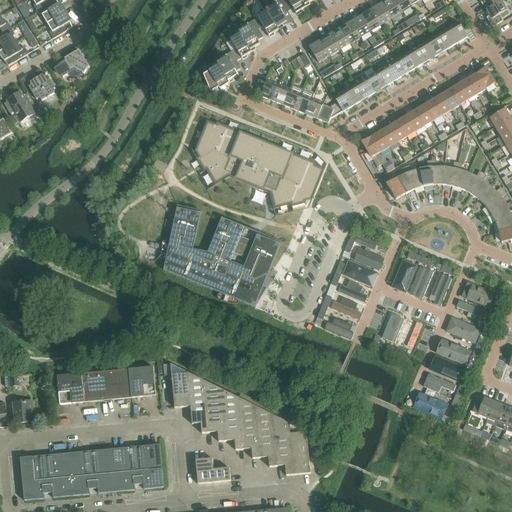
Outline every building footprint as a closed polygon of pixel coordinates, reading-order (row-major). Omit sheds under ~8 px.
[(34,6),(38,13),(57,2),(55,0),(32,0),(36,5),(34,6)] [(266,11),(268,13),(278,29),(288,23),(283,16),(288,13),(280,0),(279,0),(275,3),(276,5),(266,11)] [(280,0),(288,13),(293,10),(296,15),(306,8),(305,6),(300,0),(280,0)] [(389,0),(382,5),(391,20),(402,14),(393,0),(389,0)] [(407,0),(393,0),(402,14),(412,7),(407,0)] [(484,5),(487,11),(502,2),(500,0),(485,0),(480,3),(482,6),(484,5)] [(57,2),(38,13),(42,20),(44,19),(48,25),(65,15),(57,2)] [(502,2),(487,11),(490,17),(487,19),(493,29),(503,22),(502,20),(510,15),(502,2)] [(391,20),(382,5),(372,11),(381,26),(391,20)] [(372,11),(361,17),(371,32),(381,26),(372,11)] [(268,13),(253,22),(259,31),(264,28),(269,37),(279,31),(278,29),(268,13)] [(65,15),(48,25),(52,32),(50,33),(54,40),(73,29),(70,24),(65,15)] [(0,17),(0,35),(11,29),(7,22),(5,23),(1,17),(0,17)] [(351,23),(360,38),(371,32),(361,17),(351,23)] [(259,31),(253,22),(248,25),(249,27),(239,33),(241,35),(251,51),(260,45),(258,42),(263,38),(259,31)] [(341,30),(350,45),(360,38),(351,23),(341,30)] [(448,29),(457,45),(468,38),(459,23),(448,29)] [(11,29),(0,35),(0,53),(0,54),(17,43),(13,37),(15,36),(11,29)] [(438,36),(447,51),(457,45),(448,29),(438,36)] [(330,36),(340,51),(350,45),(341,30),(330,36)] [(241,35),(231,41),(236,50),(231,53),(237,62),(252,53),(251,51),(241,35)] [(330,36),(320,42),(329,57),(340,51),(330,36)] [(438,36),(427,42),(436,57),(447,51),(438,36)] [(329,57),(320,42),(310,48),(319,64),(329,57)] [(417,48),(426,63),(436,57),(427,42),(417,48)] [(17,43),(0,54),(6,62),(9,67),(29,55),(25,48),(21,50),(17,43)] [(407,54),(416,69),(426,63),(417,48),(407,54)] [(62,77),(63,79),(68,76),(70,77),(72,78),(75,78),(77,78),(79,77),(81,76),(82,74),(84,75),(87,70),(90,68),(79,51),(65,60),(66,62),(57,68),(58,69),(55,71),(60,79),(62,77)] [(218,64),(219,67),(229,83),(229,82),(239,77),(236,73),(241,70),(237,62),(231,53),(226,56),(227,59),(218,64)] [(416,69),(407,54),(396,60),(406,76),(416,69)] [(300,58),(306,68),(311,65),(305,55),(300,58)] [(386,66),(395,82),(406,76),(396,60),(394,56),(384,62),(386,66)] [(292,63),(297,72),(302,68),(297,60),(292,63)] [(338,71),(336,68),(335,66),(321,74),(324,79),(338,71)] [(386,66),(376,73),(385,88),(395,82),(386,66)] [(219,67),(204,76),(211,94),(226,100),(228,95),(225,94),(227,90),(225,88),(231,85),(229,82),(229,83),(219,67)] [(477,75),(486,91),(495,85),(486,70),(487,70),(487,69),(477,75)] [(366,79),(375,94),(385,88),(376,73),(366,79)] [(477,75),(468,80),(477,96),(486,91),(477,75)] [(40,99),(42,102),(54,95),(53,92),(56,90),(48,77),(45,79),(43,76),(30,83),(32,87),(29,88),(37,101),(40,99)] [(355,85),(364,100),(375,94),(366,79),(355,85)] [(459,86),(468,101),(477,96),(468,80),(459,86)] [(261,98),(273,102),(279,86),(268,81),(261,98)] [(355,85),(345,91),(354,107),(364,100),(355,85)] [(279,86),(273,102),(284,107),(291,90),(279,86)] [(284,107),(295,111),(303,91),(292,86),(291,90),(284,107)] [(459,86),(450,91),(460,106),(468,101),(459,86)] [(306,116),(313,99),(315,95),(303,91),(295,111),(306,116)] [(334,98),(338,103),(344,112),(343,113),(354,107),(345,91),(334,98)] [(442,96),(451,112),(460,106),(450,91),(442,96)] [(10,114),(15,126),(19,123),(20,124),(36,114),(28,101),(26,102),(21,94),(7,102),(8,103),(4,105),(10,114)] [(433,101),(442,117),(451,112),(442,96),(433,101)] [(313,99),(306,116),(317,120),(323,106),(324,106),(324,104),(313,99)] [(424,106),(434,122),(442,117),(433,101),(424,106)] [(329,109),(324,106),(323,106),(317,120),(325,124),(343,113),(344,112),(338,103),(329,109)] [(416,112),(425,127),(434,122),(424,106),(416,112)] [(490,119),(495,128),(511,119),(505,109),(505,110),(490,119)] [(425,127),(416,112),(407,117),(416,133),(425,127)] [(416,133),(407,117),(398,122),(407,138),(416,133)] [(495,128),(501,137),(511,130),(511,120),(511,119),(495,128)] [(0,145),(2,144),(1,142),(13,135),(4,121),(0,123),(0,145)] [(407,138),(398,122),(389,128),(399,143),(407,138)] [(193,152),(197,160),(204,171),(205,172),(207,171),(209,174),(216,185),(230,177),(243,182),(247,184),(254,186),(269,192),(271,193),(275,210),(288,206),(291,205),(292,208),(293,207),(307,204),(314,185),(318,187),(322,175),(324,172),(324,171),(315,167),(316,164),(279,149),(278,151),(272,148),(260,144),(254,141),(255,139),(218,124),(217,124),(217,126),(208,123),(204,133),(197,149),(196,152),(195,152),(195,153),(194,154),(193,152)] [(380,133),(390,148),(399,143),(389,128),(380,133)] [(511,130),(501,137),(506,146),(511,142),(511,130)] [(372,138),(381,153),(390,148),(380,133),(372,138)] [(381,153),(372,138),(362,144),(362,145),(363,144),(378,168),(387,163),(381,153)] [(156,162),(152,170),(163,175),(168,166),(157,161),(156,162)] [(420,170),(424,188),(434,186),(432,162),(427,163),(428,169),(420,170)] [(434,186),(443,186),(445,168),(436,168),(436,162),(432,162),(434,186)] [(453,169),(445,168),(443,186),(453,188),(459,164),(454,163),(453,169)] [(453,188),(462,191),(469,174),(461,171),(463,165),(459,164),(453,188)] [(424,188),(420,170),(412,173),(410,167),(405,168),(415,191),(424,188)] [(404,176),(397,179),(406,195),(415,191),(405,168),(401,170),(404,176)] [(462,191),(471,195),(484,174),(480,172),(477,178),(469,174),(462,191)] [(471,195),(479,201),(491,187),(484,182),(487,177),(484,174),(471,195)] [(406,195),(397,179),(391,183),(388,177),(384,180),(397,200),(396,201),(406,195)] [(479,201),(486,208),(504,191),(501,188),(497,193),(491,187),(479,201)] [(486,208),(492,215),(507,206),(502,199),(507,195),(504,191),(486,208)] [(492,215),(496,224),(511,217),(511,212),(511,213),(507,206),(492,215)] [(208,254),(193,251),(201,215),(178,210),(166,264),(164,271),(255,308),(256,306),(256,307),(267,289),(259,284),(262,279),(267,280),(281,246),(267,240),(268,238),(268,237),(259,234),(255,243),(241,237),(245,228),(236,225),(222,220),(208,254)] [(511,217),(496,224),(499,233),(511,229),(511,217)] [(357,226),(364,229),(366,224),(359,221),(357,226)] [(511,229),(499,233),(502,244),(503,244),(503,243),(511,240),(511,229)] [(358,239),(356,243),(367,248),(369,243),(370,241),(358,237),(358,239)] [(349,241),(344,253),(345,253),(350,255),(351,254),(355,243),(349,241)] [(409,253),(410,253),(408,259),(419,263),(421,258),(409,253)] [(419,263),(430,268),(433,263),(433,262),(421,258),(419,263)] [(349,261),(343,276),(373,288),(379,273),(349,261)] [(340,262),(336,274),(341,277),(346,265),(341,263),(340,262)] [(453,277),(455,271),(443,266),(443,267),(441,272),(453,277)] [(440,273),(430,302),(443,306),(453,277),(440,273)] [(336,274),(331,286),(337,288),(341,277),(336,274)] [(362,293),(364,287),(350,282),(348,286),(342,283),(339,292),(367,304),(370,296),(362,293)] [(458,309),(487,318),(496,292),(467,283),(458,309)] [(327,296),(322,308),(328,310),(332,299),(327,296)] [(332,308),(359,320),(365,307),(344,297),(341,304),(335,301),(332,308)] [(499,308),(498,308),(493,306),(488,317),(494,320),(499,308)] [(322,308),(317,319),(323,321),(328,310),(322,308)] [(388,311),(373,346),(381,345),(387,346),(393,347),(394,347),(406,319),(388,311)] [(447,332),(476,344),(482,329),(453,317),(447,332)] [(488,317),(484,329),(489,331),(489,332),(494,320),(488,317)] [(336,318),(333,324),(328,322),(325,329),(352,340),(358,327),(336,318)] [(406,319),(394,347),(399,349),(404,352),(408,356),(411,359),(425,326),(406,319)] [(481,353),(485,341),(480,339),(475,351),(481,353)] [(449,342),(444,357),(467,366),(473,351),(449,342)] [(476,364),(475,365),(476,365),(481,353),(475,351),(470,362),(476,364)] [(457,392),(465,367),(435,357),(425,388),(440,393),(442,388),(457,392)] [(236,452),(244,451),(252,450),(253,460),(269,459),(270,468),(285,467),(286,477),(311,475),(307,434),(171,365),(175,409),(191,408),(193,426),(201,425),(202,435),(218,433),(219,443),(235,442),(236,452)] [(72,405),(132,399),(156,397),(154,368),(57,377),(60,406),(72,405)] [(472,375),(471,374),(471,375),(466,373),(461,384),(467,386),(472,375)] [(9,378),(4,378),(5,388),(18,387),(17,377),(9,378)] [(461,384),(457,395),(462,398),(467,386),(461,384)] [(421,393),(414,409),(443,421),(447,411),(437,407),(440,401),(421,393)] [(472,413),(488,419),(494,403),(485,399),(482,406),(476,404),(472,413)] [(11,403),(13,424),(26,423),(26,415),(34,414),(32,402),(25,403),(25,402),(11,403)] [(494,403),(488,419),(497,423),(504,407),(494,403)] [(458,408),(452,406),(447,418),(453,420),(458,408)] [(496,426),(506,430),(511,413),(511,410),(504,407),(497,423),(496,426)] [(21,459),(25,502),(45,500),(44,495),(53,494),(54,499),(90,496),(89,491),(99,490),(99,495),(135,492),(135,487),(144,486),(144,491),(164,489),(160,446),(53,456),(21,459)] [(196,461),(198,485),(231,482),(230,469),(214,471),(213,460),(196,461)]
